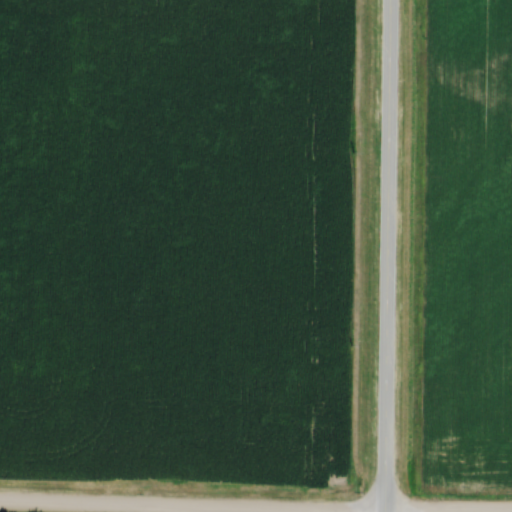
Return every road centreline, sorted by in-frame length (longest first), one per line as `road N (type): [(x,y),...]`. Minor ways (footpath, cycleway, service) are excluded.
road 1 (tertiary): [(385,511),(389,0)]
road 2 (tertiary): [(227,511),(0,504)]
